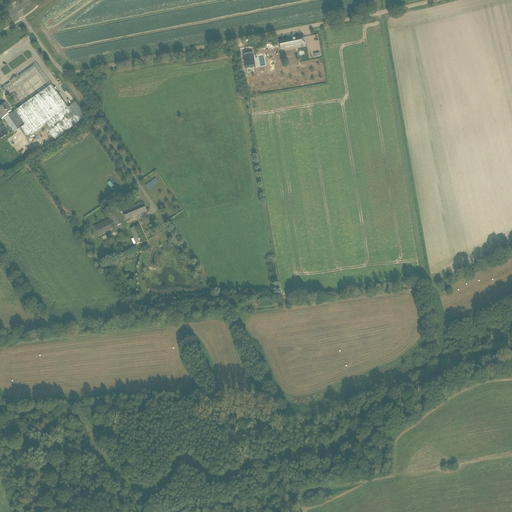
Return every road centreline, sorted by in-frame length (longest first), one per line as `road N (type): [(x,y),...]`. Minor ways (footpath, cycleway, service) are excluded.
road 1 (track): [(150,213),(64,74),(438,0)]
road 2 (track): [(0,338),(426,284),(511,248)]
road 3 (track): [(511,453),(174,511)]
road 4 (track): [(379,13),(426,284)]
